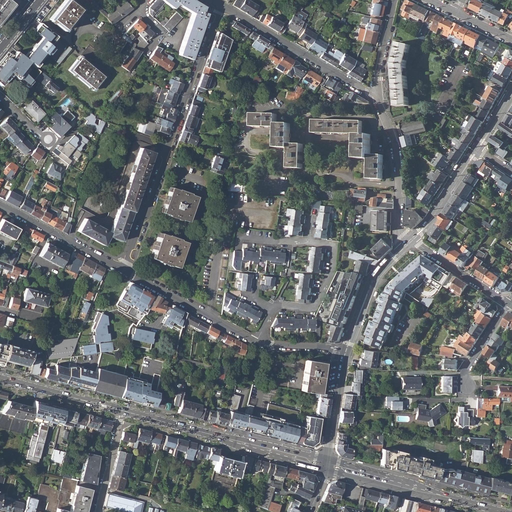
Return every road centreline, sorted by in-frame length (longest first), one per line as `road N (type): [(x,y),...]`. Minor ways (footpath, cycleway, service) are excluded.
road 1 (residential): [(220,4),(125,269)]
road 2 (primary): [(121,409),(325,464)]
road 3 (residential): [(220,4),(378,99)]
road 4 (primary): [(325,464),(502,511)]
road 5 (residential): [(404,246),(400,162),(378,99)]
road 6 (residential): [(256,342),(125,269)]
road 7 (residential): [(0,203),(125,269)]
road 8 (residential): [(272,309),(313,304),(329,275),(333,247),(307,241)]
road 9 (tertiary): [(344,354),(365,288),(404,246)]
road 10 (primary): [(0,377),(121,409)]
